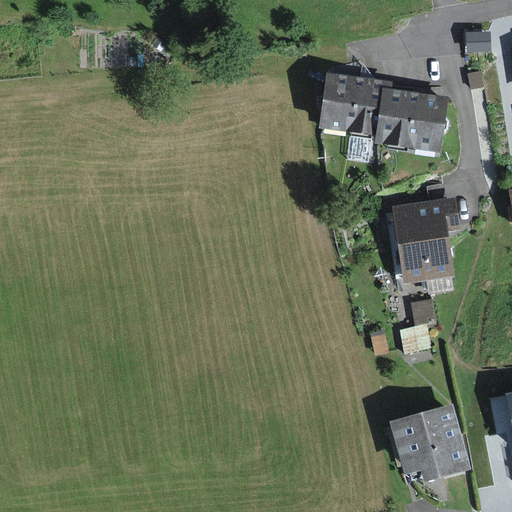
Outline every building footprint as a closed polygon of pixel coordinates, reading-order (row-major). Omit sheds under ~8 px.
[(469,74),(471,88),(483,86),(480,72),(469,74)] [(323,126),(381,134),(386,93),(387,85),(366,82),(330,77),(328,90),(319,96),(318,105),(324,112),(323,126)] [(380,141),(437,149),(439,135),(447,130),(448,121),(442,113),(443,101),(413,96),(386,93),(381,134),(380,141)] [(405,278),(426,275),(429,292),(451,289),(444,239),(442,228),(455,226),(451,205),(396,213),(405,278)] [(426,325),(400,331),(404,353),(431,348),(426,325)] [(448,411),(396,426),(411,481),(464,466),(456,438),(448,411)]
